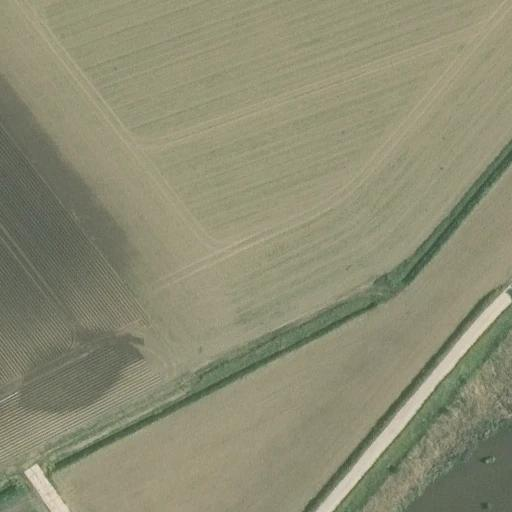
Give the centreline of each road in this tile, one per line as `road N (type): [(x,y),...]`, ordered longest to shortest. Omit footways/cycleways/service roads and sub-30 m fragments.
road 1 (track): [(0,475),(359,293),(511,280)]
road 2 (track): [(329,511),(511,296)]
